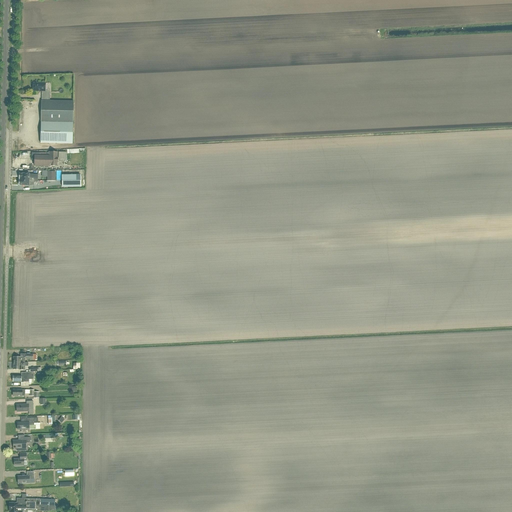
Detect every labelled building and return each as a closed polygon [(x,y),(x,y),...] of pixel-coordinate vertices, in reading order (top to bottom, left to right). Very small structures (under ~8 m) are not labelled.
[(73,102),(52,101),(49,101),(50,90),(45,89),(45,83),(33,83),(33,91),(39,91),(39,92),(42,92),(42,95),(43,95),(43,101),(41,101),(40,143),(73,144),(73,102)] [(57,167),(57,153),(50,152),(50,156),(41,156),(41,153),(32,153),(32,160),(35,160),(35,167),(50,167),(50,166),(57,167)] [(47,177),(47,181),(55,181),(55,177),(55,172),(47,172),(47,177)] [(62,175),(62,187),(81,187),(80,175),(62,175)] [(13,362),(25,362),(25,360),(25,354),(20,354),(20,357),(13,357),(13,362)] [(25,364),(25,362),(13,362),(13,370),(25,370),(25,364)] [(34,380),(34,373),(26,373),(26,376),(16,376),(13,376),(13,377),(13,378),(13,379),(13,380),(13,382),(21,382),(21,384),(27,384),(27,380),(34,380)] [(38,398),(39,392),(33,392),(34,390),(29,390),(29,396),(33,396),(33,398),(38,398)] [(17,412),(29,412),(29,407),(33,407),(33,401),(26,402),(26,405),(17,405),(17,412)] [(17,423),(18,430),(21,430),(22,432),(26,432),(26,430),(36,429),(36,423),(34,423),(34,418),(26,418),(26,422),(17,423)] [(26,451),(26,448),(26,443),(30,443),(30,437),(20,438),(21,441),(13,441),(14,448),(14,449),(16,449),(16,448),(16,450),(18,451),(26,451)] [(14,466),(24,466),(24,461),(26,460),(26,454),(20,454),(20,459),(14,459),(14,466)] [(18,484),(29,483),(29,479),(34,479),(34,472),(27,472),(27,476),(18,477),(18,484)] [(15,510),(49,511),(49,506),(54,506),(55,500),(40,499),(37,499),(17,499),(17,504),(10,503),(9,511),(15,511),(15,510)]
